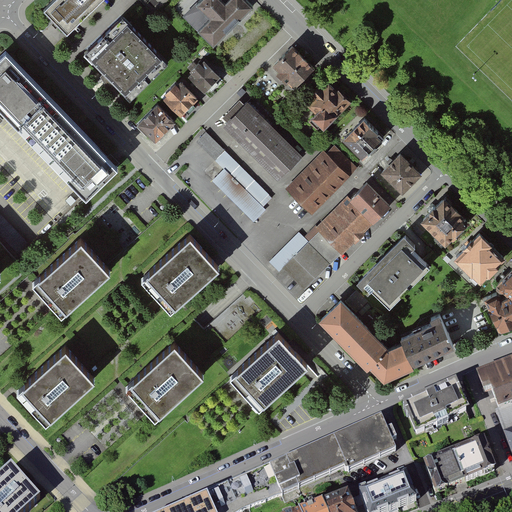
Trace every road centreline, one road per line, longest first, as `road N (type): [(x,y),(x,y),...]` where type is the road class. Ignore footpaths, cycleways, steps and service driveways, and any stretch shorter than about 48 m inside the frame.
road 1 (residential): [(372,402),(138,511)]
road 2 (residential): [(4,14),(152,168)]
road 3 (residential): [(152,168),(298,319)]
road 4 (residential): [(296,24),(444,172)]
road 5 (residential): [(444,172),(298,319)]
road 6 (residential): [(296,24),(152,168)]
road 7 (residential): [(511,346),(372,402)]
road 8 (tertiary): [(0,418),(88,511)]
